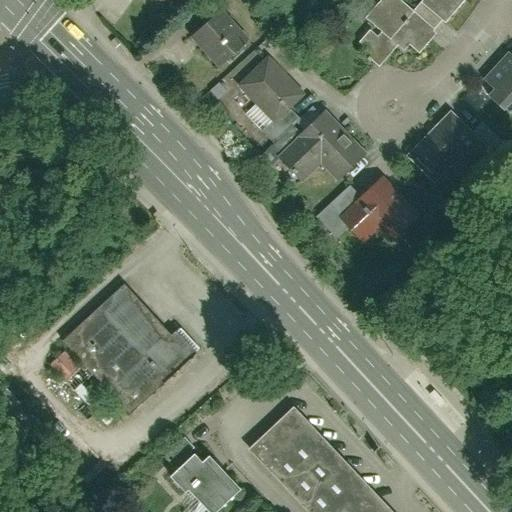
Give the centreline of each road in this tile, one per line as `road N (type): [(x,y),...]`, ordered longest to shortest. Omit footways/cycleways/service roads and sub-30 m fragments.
road 1 (tertiary): [(107,97),(487,511)]
road 2 (residential): [(501,0),(434,78),(392,108)]
road 3 (tertiary): [(14,0),(107,97)]
